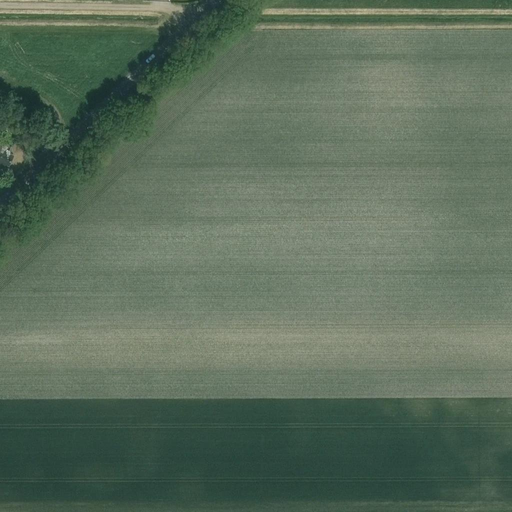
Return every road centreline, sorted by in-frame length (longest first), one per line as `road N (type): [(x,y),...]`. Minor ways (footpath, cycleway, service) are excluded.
road 1 (tertiary): [(0,203),(212,0)]
road 2 (track): [(203,10),(0,8)]
